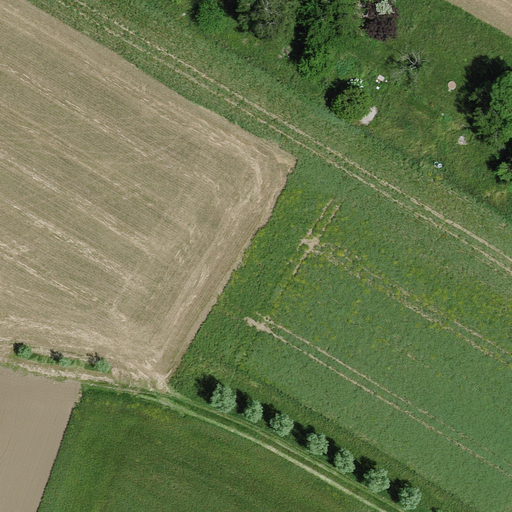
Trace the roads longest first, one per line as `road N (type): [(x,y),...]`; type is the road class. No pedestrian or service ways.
road 1 (track): [(0,376),(198,411),(384,511)]
road 2 (track): [(511,130),(272,0)]
